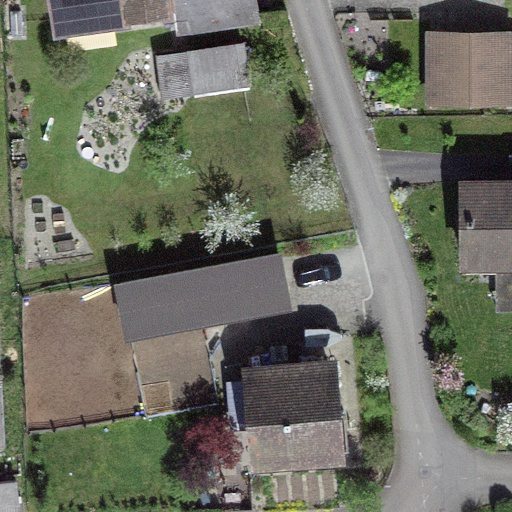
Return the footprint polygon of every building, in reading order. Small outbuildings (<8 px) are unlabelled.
[(54,0),(56,20),(227,0),(54,0)] [(507,40),(431,37),(429,96),(505,98),(507,40)] [(239,47),(163,58),(168,91),(243,80),(239,47)] [(511,183),(465,183),(464,261),(503,261),(502,299),(511,298),(511,183)] [(268,261),(123,283),(130,324),(275,302),(268,261)] [(338,363),(252,370),(258,450),(344,443),(338,363)] [(15,511),(14,485),(0,485),(0,511),(15,511)]
